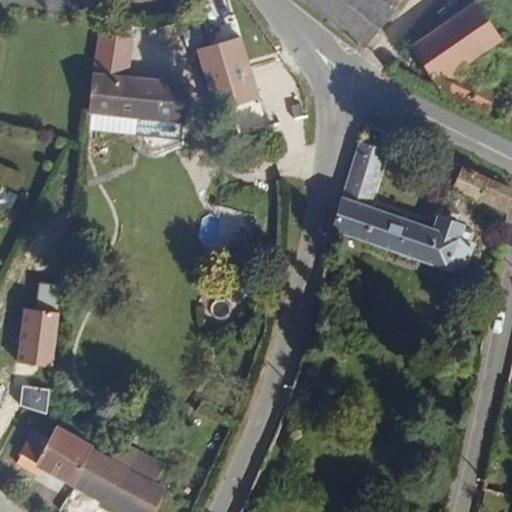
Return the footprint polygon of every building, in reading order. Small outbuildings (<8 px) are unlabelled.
[(299,0),(344,36),(372,3),(368,0),(299,0)] [(447,69),(485,43),(455,0),(452,0),(393,41),(424,83),(469,105),(474,81),(447,69)] [(264,94),(239,31),(209,41),(195,46),(216,111),(264,94)] [(179,111),(183,66),(93,61),(88,105),(179,111)] [(433,167),(386,146),(384,152),(430,174),(433,167)] [(461,251),(465,239),(430,226),(424,239),(360,216),(376,157),(352,150),(334,215),(326,242),(390,265),(407,271),(451,287),(463,254),(461,251)] [(492,194),(441,171),(438,179),(452,185),(449,191),(458,195),(454,203),(483,216),(492,194)] [(501,224),(505,200),(492,194),(483,216),(501,224)] [(405,278),(407,271),(390,265),(388,271),(405,278)] [(124,511),(151,511),(165,485),(151,478),(128,466),(50,423),(43,437),(29,429),(15,454),(37,466),(124,511)] [(151,478),(160,460),(138,448),(128,466),(151,478)] [(37,466),(15,454),(12,461),(33,473),(37,466)]
